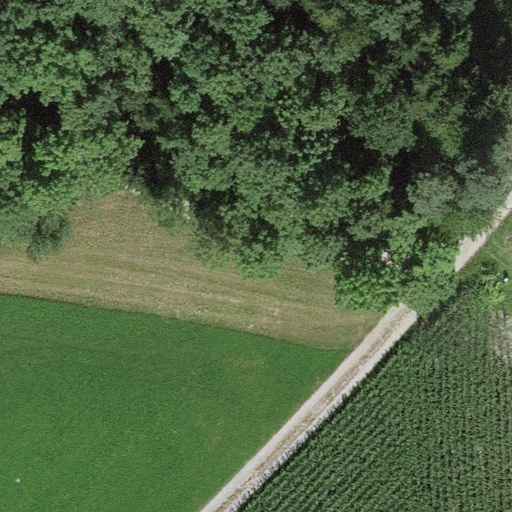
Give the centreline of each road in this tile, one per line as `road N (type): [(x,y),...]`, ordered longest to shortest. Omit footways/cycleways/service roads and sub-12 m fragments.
road 1 (track): [(0,115),(219,222),(437,272)]
road 2 (track): [(220,511),(437,272)]
